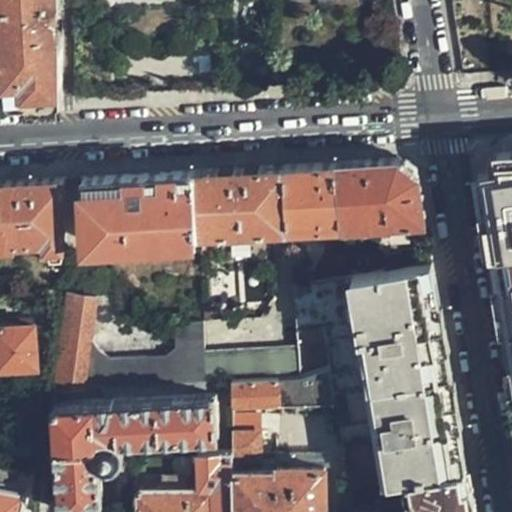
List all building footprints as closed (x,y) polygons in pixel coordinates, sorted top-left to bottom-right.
[(61,95),(62,34),(51,34),(51,0),(0,0),(0,35),(5,84),(7,89),(12,95),(19,98),(39,97),(61,95)] [(511,149),(497,150),(488,161),(480,171),(498,281),(511,361),(511,360),(511,149)] [(344,230),(429,225),(420,173),(401,155),(369,157),(335,159),(343,223),(344,230)] [(343,223),(335,159),(324,160),(286,162),(291,224),(343,223)] [(275,225),(291,224),(286,162),(242,165),(197,168),(203,230),(275,225)] [(138,171),(82,175),(84,236),(203,230),(197,168),(138,171)] [(30,178),(0,179),(0,239),(33,238),(41,246),(64,244),(63,176),(30,178)] [(452,361),(434,258),(295,279),(300,343),(302,370),(330,365),(350,483),(406,474),(469,464),(452,361)] [(56,388),(205,377),(205,350),(204,320),(175,322),(176,346),(166,353),(113,357),(100,349),(90,339),(95,294),(69,292),(56,388)] [(0,366),(34,363),(31,321),(0,322),(0,366)] [(233,375),(280,372),(302,370),(300,343),(205,350),(205,377),(233,375)] [(233,375),(234,399),(282,397),(280,372),(233,375)] [(219,431),(215,391),(57,401),(59,507),(101,505),(100,463),(102,462),(108,464),(115,463),(121,459),(124,453),(123,447),(120,440),(122,438),(197,433),(219,431)] [(236,511),(325,511),(324,462),(279,464),(279,467),(262,468),(260,429),(235,431),(235,447),(236,511)] [(212,511),(236,511),(235,447),(200,449),(200,483),(211,483),(212,511)] [(477,511),(469,464),(406,474),(412,509),(415,511),(402,511),(377,511),(477,511)] [(0,511),(19,511),(25,489),(19,488),(20,483),(0,479),(0,511)] [(212,511),(211,483),(200,483),(140,485),(137,488),(137,511),(212,511)]
